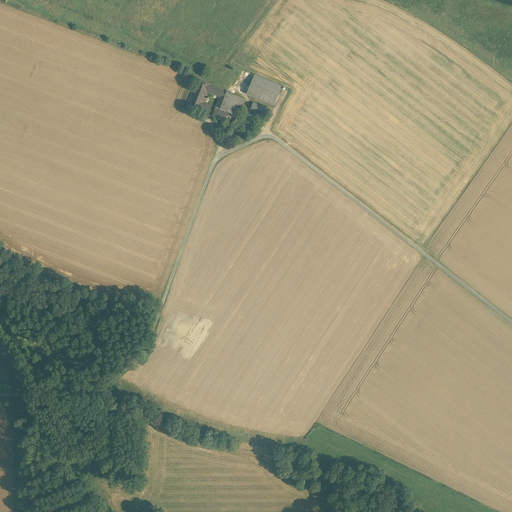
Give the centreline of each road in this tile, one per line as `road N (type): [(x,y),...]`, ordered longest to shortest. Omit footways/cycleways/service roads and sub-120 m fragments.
road 1 (residential): [(0,394),(92,391),(110,382),(152,332),(213,162),(262,135),(511,322)]
road 2 (track): [(0,395),(20,434),(18,511)]
